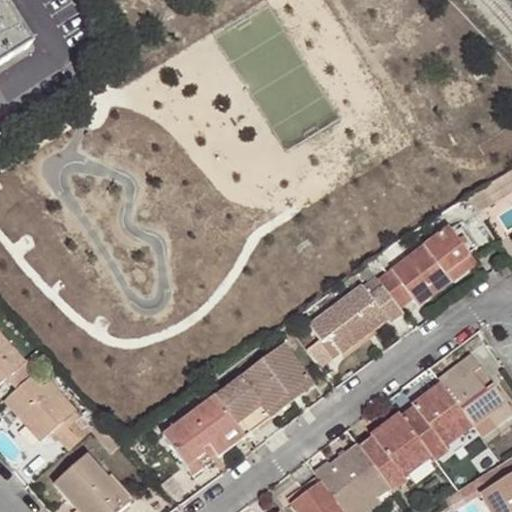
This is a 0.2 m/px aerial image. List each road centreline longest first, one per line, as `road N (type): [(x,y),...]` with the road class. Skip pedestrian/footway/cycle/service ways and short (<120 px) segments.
road 1 (residential): [(209,511),(502,297),(511,314)]
road 2 (residential): [(42,0),(69,44),(0,85)]
